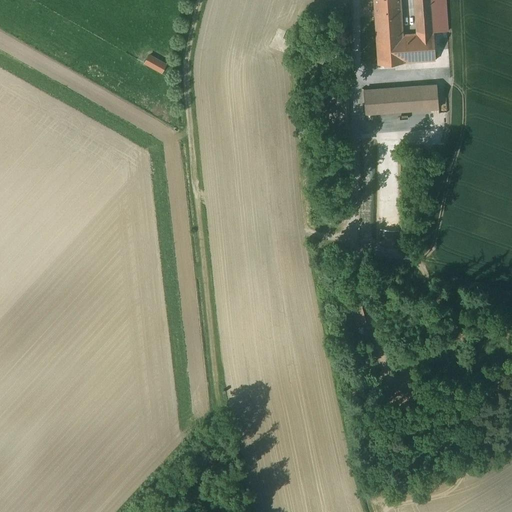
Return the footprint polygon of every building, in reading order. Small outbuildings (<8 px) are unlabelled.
[(415,0),(417,36),(397,37),(396,0),(367,0),(369,54),(374,54),(374,63),(434,61),(434,37),(438,37),(436,0),(415,0)] [(148,54),(143,64),(162,74),(167,63),(148,54)] [(443,122),(442,92),(370,96),(371,126),(443,122)] [(327,128),(349,128),(349,95),(320,94),(320,115),(327,115),(327,128)] [(351,309),(357,327),(368,324),(362,305),(351,309)]
